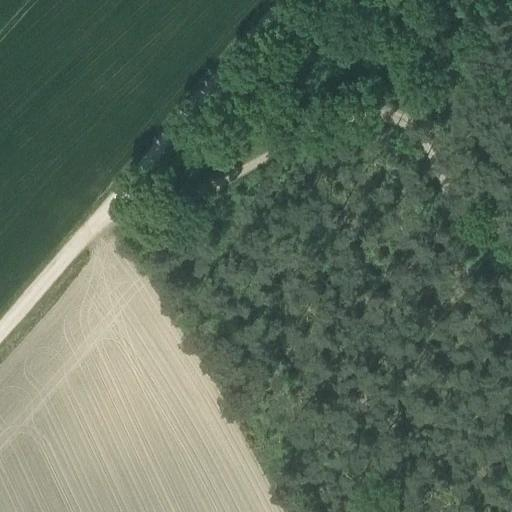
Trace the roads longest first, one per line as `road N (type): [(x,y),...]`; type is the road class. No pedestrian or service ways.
road 1 (track): [(511,227),(475,228),(407,122),(359,116),(149,213),(103,213)]
road 2 (track): [(103,213),(209,86)]
road 3 (track): [(0,327),(103,213)]
